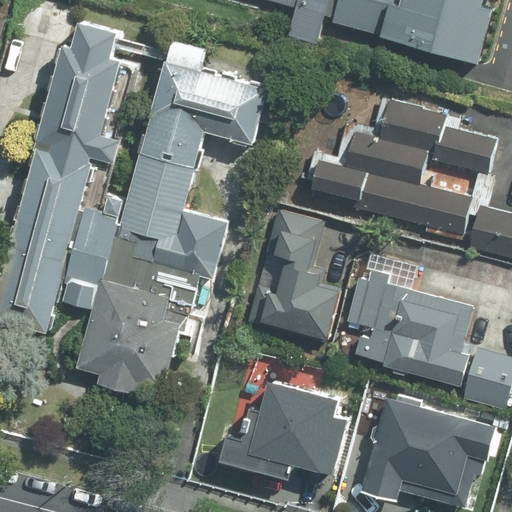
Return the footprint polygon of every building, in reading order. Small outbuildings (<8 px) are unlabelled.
[(258,0),(476,60),(489,0),(258,0)] [(96,9),(89,34),(81,32),(0,307),(0,316),(60,334),(72,293),(104,303),(84,371),(170,397),(209,264),(230,270),(246,214),(200,200),(221,128),(269,142),(287,82),(220,62),(227,40),(187,28),(140,189),(120,183),(122,175),(107,170),(112,154),(131,160),(142,123),(122,118),(141,53),(129,50),(137,21),(96,9)] [(0,62),(14,20),(0,12),(0,62)] [(320,148),(309,194),(483,237),(481,244),(511,251),(511,203),(439,186),(445,160),(498,173),(508,135),(458,123),(461,111),(399,95),(390,130),(357,122),(349,155),(320,148)] [(341,339),(356,281),(339,277),(350,236),(333,231),(337,216),(288,203),(257,317),(341,339)] [(356,320),(367,323),(379,325),(377,332),(366,329),(360,354),(471,382),(467,398),(511,409),(511,349),(490,344),(504,287),(372,254),(356,320)] [(233,452),(306,471),(310,456),(351,467),(366,409),(353,406),(357,389),(284,370),(275,404),(265,401),(256,435),(239,430),(233,452)] [(479,510),(493,452),(502,454),(510,418),(397,392),(374,486),(412,495),(479,510)]
